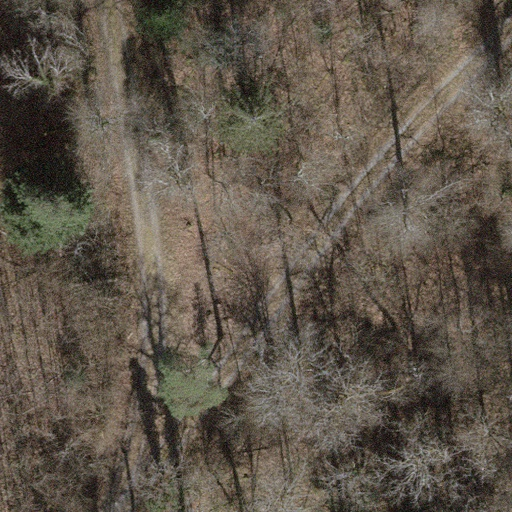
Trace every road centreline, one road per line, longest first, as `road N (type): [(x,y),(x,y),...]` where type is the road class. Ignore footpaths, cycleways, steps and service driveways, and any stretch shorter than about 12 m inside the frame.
road 1 (track): [(511,32),(392,153),(122,511)]
road 2 (track): [(109,0),(152,274),(139,488)]
